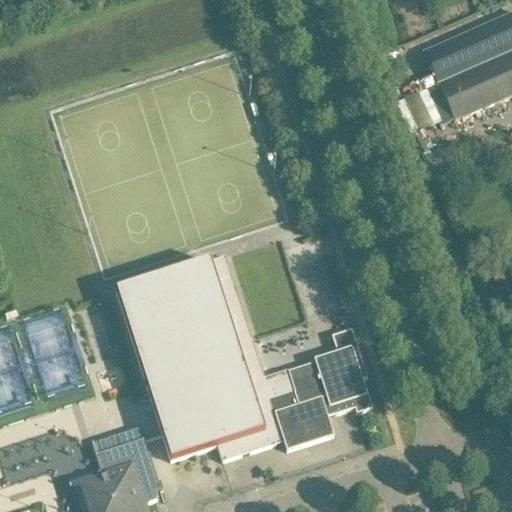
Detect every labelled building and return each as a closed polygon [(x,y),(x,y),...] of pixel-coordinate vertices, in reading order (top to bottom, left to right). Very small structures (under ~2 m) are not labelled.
[(511,15),(422,55),(436,87),(509,54),(511,52),(511,15)] [(511,52),(509,54),(436,87),(454,126),(511,100),(511,52)] [(395,105),(410,138),(442,125),(427,91),(395,105)] [(225,260),(116,295),(149,397),(149,398),(153,410),(156,420),(170,465),(217,450),(222,465),(232,462),(252,456),(266,451),(283,446),(270,405),(294,397),(296,397),(289,376),(288,373),(264,381),(262,374),(225,260)] [(294,397),(270,405),(283,446),(286,455),(333,440),(327,421),(355,412),(356,416),(352,417),(352,418),(357,417),(372,412),(365,391),(364,391),(365,395),(361,396),(358,385),(367,382),(362,366),(360,362),(355,345),(351,333),(335,338),(334,339),(331,340),(335,351),(338,360),(319,366),(289,376),(296,397),(294,397)] [(91,446),(100,475),(69,484),(78,511),(148,511),(146,507),(157,504),(154,495),(151,488),(158,485),(144,443),(121,450),(119,451),(115,438),(91,446)]
